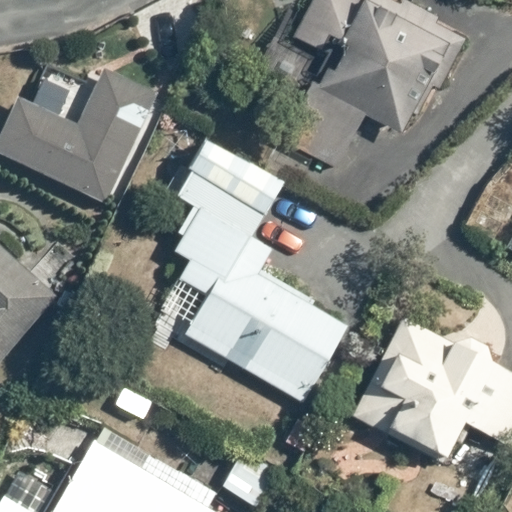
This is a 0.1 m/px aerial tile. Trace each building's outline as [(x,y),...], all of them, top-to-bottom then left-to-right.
[(336,169),(361,115),(398,132),(406,114),(414,117),(422,99),(431,103),(439,86),(449,91),(472,42),(382,0),(308,0),(290,40),(319,53),(323,44),(341,52),(330,75),(321,71),(313,90),(301,84),(275,141),(336,169)] [(93,86),(50,65),(28,108),(15,102),(0,132),(0,159),(100,209),(156,97),(101,70),(93,86)] [(351,324),(258,271),(271,249),(253,238),(282,189),(203,143),(171,197),(190,208),(175,234),(182,238),(173,253),(187,261),(177,280),(206,297),(184,336),(304,406),(351,324)] [(0,355),(51,298),(0,251),(0,236),(1,236),(0,235),(0,355)] [(449,341),(403,314),(346,412),(439,465),(461,427),(508,454),(511,446),(511,379),(486,364),(494,352),(456,330),(449,341)] [(215,511),(92,440),(60,494),(21,471),(0,507),(0,511),(215,511)]
